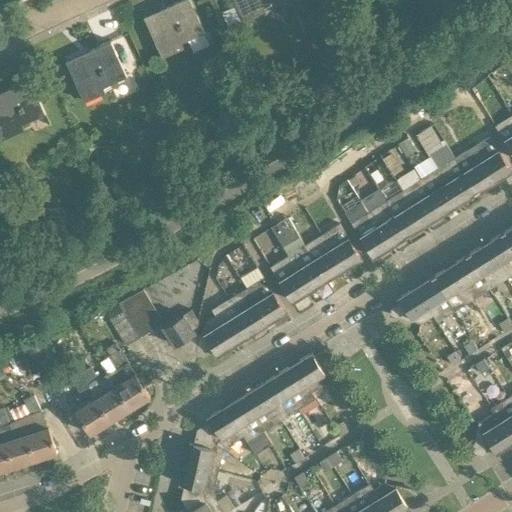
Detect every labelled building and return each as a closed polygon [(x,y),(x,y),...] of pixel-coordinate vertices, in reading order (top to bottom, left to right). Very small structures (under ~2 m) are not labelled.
[(205,31),(190,0),(180,0),(143,17),(162,57),(179,49),(176,44),(205,31)] [(272,0),(234,0),(243,19),(261,11),(258,6),(272,0)] [(126,75),(110,41),(66,62),(84,101),(101,94),(98,89),(126,75)] [(511,75),(511,56),(503,62),(504,63),(511,75)] [(45,113),(29,78),(0,91),(0,133),(2,139),(19,131),(16,126),(45,113)] [(415,109),(420,117),(433,107),(428,100),(415,109)] [(511,115),(495,126),(511,153),(511,115)] [(429,155),(443,147),(430,127),(417,136),(429,155)] [(489,136),(471,147),(493,182),(511,170),(489,136)] [(408,137),(397,144),(404,154),(414,148),(408,137)] [(493,182),(471,147),(454,158),(476,192),(493,182)] [(476,192),(454,158),(437,168),(459,203),(476,192)] [(459,203),(437,168),(420,179),(442,214),(459,203)] [(442,214),(420,179),(403,190),(425,225),(442,214)] [(382,188),(363,199),(369,209),(387,197),(382,188)] [(425,225),(403,190),(386,201),(408,235),(425,225)] [(386,201),(369,211),(391,246),(408,235),(386,201)] [(391,246),(369,211),(351,222),(373,257),(391,246)] [(287,255),(310,290),(326,280),(305,244),(300,236),(287,217),(270,228),(277,238),(287,255)] [(321,234),(343,269),(361,258),(339,223),(321,234)] [(511,226),(501,233),(511,250),(511,226)] [(484,244),(506,278),(511,274),(511,250),(501,233),(484,244)] [(321,234),(305,244),(326,280),(343,269),(321,234)] [(467,255),(489,289),(506,278),(484,244),(467,255)] [(292,302),(310,290),(287,255),(269,266),(292,302)] [(450,265),(472,300),(489,289),(467,255),(450,265)] [(433,276),(455,310),(472,300),(450,265),(433,276)] [(415,287),(433,315),(437,322),(455,310),(433,276),(415,287)] [(246,288),(268,323),(286,312),(264,277),(246,288)] [(433,315),(415,287),(398,298),(401,303),(392,308),(390,315),(422,322),(433,315)] [(142,288),(130,295),(138,309),(150,302),(142,289),(142,288)] [(228,299),(250,334),(268,323),(246,288),(228,299)] [(130,295),(118,302),(138,338),(151,331),(140,314),(130,295)] [(215,316),(232,345),(250,334),(228,299),(211,310),(215,316)] [(105,309),(115,328),(126,346),(138,338),(118,302),(105,309)] [(198,321),(191,310),(162,327),(174,346),(179,342),(184,351),(191,352),(198,321)] [(232,345),(215,316),(205,323),(197,354),(204,356),(213,350),(216,355),(232,345)] [(498,324),(504,333),(511,327),(511,326),(507,318),(498,324)] [(81,372),(62,331),(45,339),(55,359),(51,361),(40,339),(20,349),(32,375),(42,370),(49,385),(71,375),(78,391),(88,387),(81,372)] [(469,354),(478,349),(472,340),(463,346),(469,354)] [(511,341),(500,349),(511,366),(511,341)] [(115,386),(129,410),(149,397),(117,344),(107,350),(117,368),(116,369),(123,381),(115,386)] [(452,365),(461,360),(454,351),(446,356),(452,365)] [(311,352),(294,363),(312,391),(322,385),(330,353),(323,352),(314,357),(311,352)] [(481,374),(490,368),(484,359),(475,365),(481,374)] [(316,398),(312,391),(294,363),(276,374),(298,409),(316,398)] [(81,372),(88,387),(91,385),(98,382),(91,367),(81,372)] [(298,409),(276,374),(259,385),(281,419),(298,409)] [(281,419),(259,385),(242,395),(264,430),(281,419)] [(129,410),(115,386),(94,399),(108,422),(129,410)] [(23,399),(29,415),(43,410),(38,394),(23,399)] [(247,440),(264,430),(242,395),(226,406),(224,407),(242,436),(245,441),(247,440)] [(494,413),(511,443),(511,442),(511,401),(509,397),(490,408),(494,413)] [(108,422),(94,399),(74,411),(89,434),(108,422)] [(0,407),(0,429),(12,467),(34,460),(25,434),(20,418),(12,422),(7,406),(0,407)] [(224,407),(226,406),(225,406),(208,417),(211,422),(197,430),(220,449),(242,436),(224,407)] [(317,416),(322,424),(329,420),(324,412),(317,416)] [(511,443),(494,413),(480,422),(479,421),(472,451),(483,454),(492,448),(495,453),(511,443)] [(339,436),(348,431),(342,421),(333,427),(339,436)] [(56,453),(48,427),(25,434),(34,460),(56,453)] [(0,470),(12,467),(0,429),(0,470)] [(189,444),(184,464),(215,471),(220,449),(197,430),(194,445),(189,444)] [(295,463),(303,458),(297,450),(290,455),(295,463)] [(328,456),(333,465),(341,460),(336,451),(328,456)] [(324,470),(333,465),(328,456),(319,462),(324,470)] [(215,471),(184,464),(180,484),(185,485),(181,500),(209,493),(215,471)] [(294,477),(301,487),(308,482),(302,472),(294,477)] [(351,494),(361,511),(386,511),(372,489),(368,483),(351,494)] [(372,489),(386,511),(400,511),(408,507),(406,503),(414,497),(416,491),(384,483),(372,489)] [(221,511),(209,493),(181,500),(189,511),(221,511)] [(335,505),(338,511),(361,511),(351,494),(335,505)]
